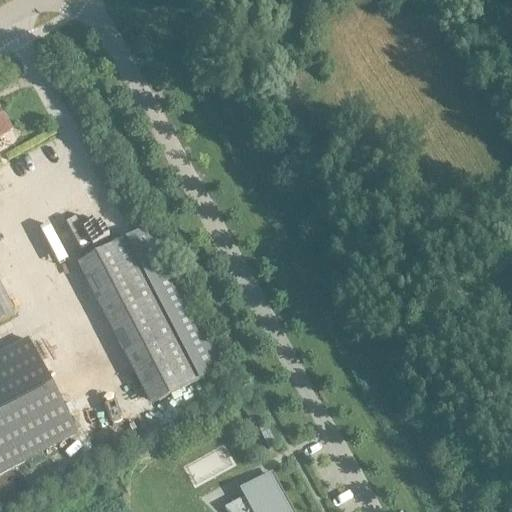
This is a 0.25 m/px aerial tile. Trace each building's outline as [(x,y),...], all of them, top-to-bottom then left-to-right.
[(0,117),(0,140),(8,136),(8,135),(13,132),(4,116),(0,117)] [(199,377),(128,239),(85,262),(159,404),(202,382),(199,377)] [(0,320),(12,315),(0,293),(0,320)] [(0,478),(77,438),(28,343),(0,357),(0,478)] [(290,511),(271,476),(242,491),(246,498),(225,509),(227,511),(290,511)]
